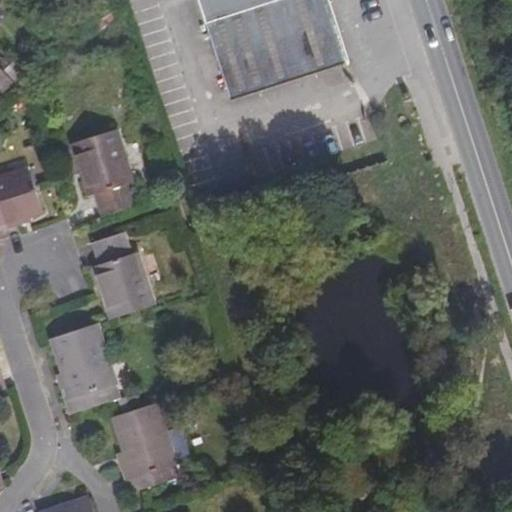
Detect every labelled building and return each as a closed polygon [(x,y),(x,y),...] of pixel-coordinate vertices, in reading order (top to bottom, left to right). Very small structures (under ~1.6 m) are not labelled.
[(198,0),(233,102),(348,63),(327,0),(198,0)] [(0,77),(8,86),(19,76),(2,58),(0,59),(0,77)] [(0,94),(8,86),(0,77),(0,94)] [(117,130),(74,145),(91,196),(97,194),(105,216),(136,206),(128,185),(135,183),(117,130)] [(31,169),(0,178),(0,229),(22,223),(21,218),(32,214),(45,210),(31,169)] [(21,218),(22,223),(34,219),(32,214),(21,218)] [(125,232),(93,243),(101,265),(95,267),(112,320),(156,305),(139,253),(132,255),(125,232)] [(122,399),(98,325),(56,339),(75,399),(69,400),(74,414),(122,399)] [(115,419),(134,477),(128,480),(132,494),(182,478),(158,405),(115,419)] [(95,511),(91,498),(47,511),(95,511)]
